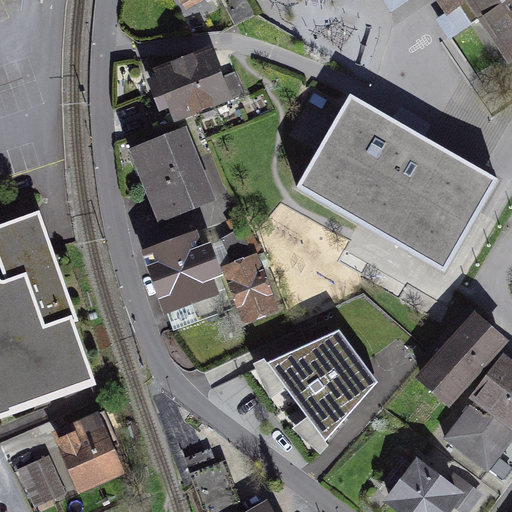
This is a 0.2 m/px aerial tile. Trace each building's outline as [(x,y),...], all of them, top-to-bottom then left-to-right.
[(181,0),(187,10),(204,0),(181,0)] [(223,0),(238,26),(255,15),(246,0),(223,0)] [(382,0),(390,11),(406,0),(382,0)] [(511,0),(442,0),(451,13),(460,7),(472,26),(484,18),(511,58),(511,57),(511,0)] [(156,118),(170,113),(175,126),(231,106),(228,98),(243,92),(235,73),(220,78),(210,51),(155,72),(158,79),(143,84),(156,118)] [(497,181),(351,97),(299,188),(444,272),(497,181)] [(131,154),(160,226),(216,203),(186,131),(131,154)] [(37,207),(0,220),(0,260),(4,273),(0,274),(0,420),(96,387),(73,322),(77,321),(50,243),(46,232),(41,218),(37,207)] [(247,319),(274,309),(254,256),(264,251),(242,215),(229,224),(236,236),(221,244),(237,267),(230,270),(247,319)] [(140,257),(164,322),(171,319),(175,330),(232,309),(210,249),(200,253),(194,237),(140,257)] [(422,377),(451,403),(503,344),(474,319),(422,377)] [(268,364),(326,442),(378,383),(339,331),(268,364)] [(446,439),(505,484),(511,474),(511,369),(504,363),(446,439)] [(105,412),(59,432),(67,450),(61,452),(77,489),(117,471),(102,436),(113,431),(105,412)] [(56,435),(53,429),(42,434),(44,440),(56,435)] [(216,461),(211,449),(187,459),(192,471),(216,461)] [(48,458),(20,471),(36,508),(65,495),(48,458)] [(191,475),(204,511),(235,511),(241,510),(224,463),(191,475)] [(390,502),(403,511),(445,511),(458,495),(418,465),(390,502)]
